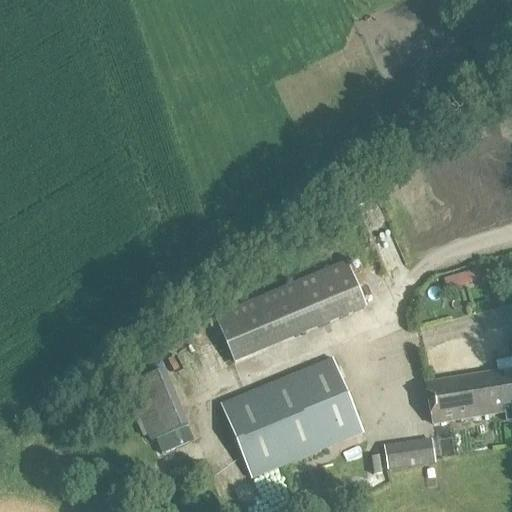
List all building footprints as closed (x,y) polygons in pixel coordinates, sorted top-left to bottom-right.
[(499,52),(493,40),(474,49),(480,61),(499,52)] [(511,102),(488,115),(510,157),(511,155),(511,102)] [(379,122),(393,113),(386,104),(373,113),(379,122)] [(378,206),(360,214),(379,261),(397,254),(378,206)] [(234,365),(338,321),(366,309),(347,262),(213,318),(234,365)] [(476,271),(456,277),(459,288),(480,282),(476,271)] [(511,346),(490,348),(491,358),(511,357),(511,346)] [(219,405),(251,482),(366,435),(333,358),(219,405)] [(511,358),(496,362),(498,375),(426,386),(432,426),(505,415),(506,423),(511,421),(511,358)] [(431,440),(383,448),(387,473),(436,466),(431,440)] [(219,511),(217,505),(213,499),(209,495),(205,492),(198,488),(191,487),(185,487),(178,488),(172,490),(167,494),(162,498),(158,503),(156,509),(154,511),(219,511)]
